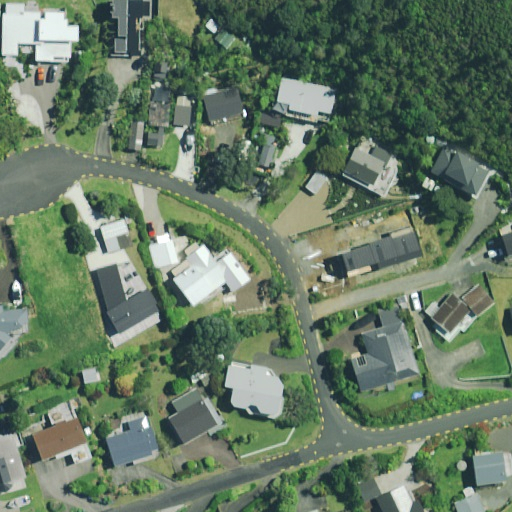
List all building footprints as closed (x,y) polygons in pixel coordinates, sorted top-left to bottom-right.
[(145,0),(132,0),(115,0),(115,56),(123,56),(123,54),(141,54),(141,40),(137,39),(137,20),(145,20),(145,0)] [(24,13),(24,14),(5,14),(4,56),(19,56),(19,44),(37,44),(37,62),(54,62),(54,58),(71,58),(72,43),(79,43),(79,27),(66,27),(67,13),(46,13),(46,15),(46,20),(41,20),(41,15),(42,13),(24,13)] [(237,40),(226,30),(216,42),(228,51),(237,40)] [(340,90),(280,76),(272,114),(318,124),(319,120),(332,123),(340,90)] [(183,85),(170,84),(150,100),(148,146),(165,147),(166,128),(174,128),(175,105),(172,105),(172,95),(183,95),(183,85)] [(244,114),(237,89),(205,97),(211,122),(244,114)] [(143,153),(145,122),(132,121),(130,152),(143,153)] [(281,139),(270,135),(262,157),(273,161),(281,139)] [(395,155),(362,138),(357,149),(345,172),(375,187),(384,168),(387,170),(395,155)] [(457,156),(445,149),(433,170),(445,177),(462,188),(465,189),(479,197),(494,172),(480,164),(459,152),(457,156)] [(328,177),(317,170),(306,188),(317,195),(328,177)] [(437,182),(426,178),(423,187),(433,191),(437,182)] [(130,233),(126,221),(103,228),(110,254),(121,251),(117,237),(130,233)] [(367,235),(363,223),(343,230),(347,242),(367,235)] [(418,253),(396,227),(389,233),(385,228),(376,236),(379,239),(376,242),(390,258),(385,262),(394,273),(418,253)] [(511,234),(503,237),(510,258),(511,257),(511,234)] [(186,236),(150,246),(156,269),(161,268),(167,292),(176,290),(194,308),(232,280),(227,274),(231,270),(225,262),(220,266),(206,246),(202,249),(198,244),(194,247),(186,236)] [(496,304),(481,287),(462,303),(455,295),(440,308),(436,303),(427,311),(438,324),(435,327),(449,343),(463,330),(465,333),(476,324),(474,322),(496,304)] [(421,375),(399,308),(380,314),(384,326),(362,333),(369,353),(367,354),(370,365),(355,370),(363,394),(421,375)] [(31,310),(0,312),(0,364),(27,334),(32,334),(31,310)] [(270,370),(229,364),(225,387),(235,389),(232,407),(250,409),(249,414),(280,419),(285,385),(270,370)] [(206,404),(198,389),(174,402),(180,413),(169,419),(184,446),(223,424),(211,401),(206,404)] [(56,424),(57,427),(34,437),(45,462),(56,457),(58,460),(72,454),(76,465),(94,458),(72,403),(62,407),(67,420),(56,424)] [(153,453),(159,451),(152,426),(149,426),(147,417),(129,423),(131,432),(108,439),(116,467),(154,456),(153,453)] [(0,495),(30,487),(9,419),(0,421),(0,495)] [(511,457),(506,458),(505,453),(475,456),(478,486),(508,483),(507,476),(511,475),(511,457)] [(453,497),(453,484),(441,484),(440,497),(453,497)] [(377,499),(383,511),(424,511),(422,506),(416,508),(406,486),(377,499)] [(486,511),(479,495),(456,504),(458,511),(486,511)]
